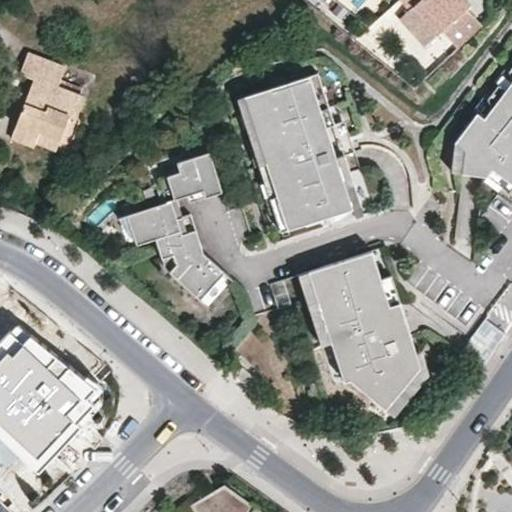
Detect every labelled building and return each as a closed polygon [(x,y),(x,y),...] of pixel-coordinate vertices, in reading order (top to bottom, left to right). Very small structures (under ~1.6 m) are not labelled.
[(402,0),(408,6),(398,16),(423,44),(441,27),(456,44),(482,19),(468,3),(470,0),(402,0)] [(38,74),(19,120),(43,130),(44,127),(65,134),(73,112),(79,115),(88,93),(62,83),(70,64),(32,49),(25,68),(38,74)] [(505,89),(511,79),(511,65),(498,84),(505,89)] [(355,150),(350,134),(340,138),(335,122),(319,71),(245,96),(255,130),(266,162),(277,195),(287,229),(327,216),(362,204),(351,170),(343,173),(337,156),(345,154),(355,150)] [(511,79),(505,89),(484,117),(477,112),(455,141),(466,148),(463,171),(487,174),(493,167),(511,181),(511,79)] [(484,117),(505,89),(498,84),(477,112),(484,117)] [(350,134),(345,119),(335,122),(340,138),(350,134)] [(43,130),(19,120),(14,133),(37,143),(40,139),(43,130)] [(43,130),(40,139),(60,146),(65,134),(44,127),(43,130)] [(266,162),(255,130),(248,132),(259,165),(266,162)] [(463,171),(466,148),(455,141),(452,170),(463,171)] [(203,246),(192,214),(179,218),(173,201),(204,190),(207,197),(224,192),(210,151),(177,162),(181,172),(159,179),(167,202),(128,215),(137,244),(156,238),(166,266),(202,298),(226,271),(210,257),(207,261),(200,255),(197,248),(203,246)] [(348,161),(345,154),(337,156),(343,173),(351,170),(348,161)] [(277,195),(266,162),(259,165),(269,198),(277,195)] [(511,181),(493,167),(487,174),(511,192),(511,181)] [(287,229),(277,195),(269,198),(280,231),(287,229)] [(362,204),(327,216),(330,224),(365,213),(362,204)] [(210,257),(204,252),(203,246),(197,248),(200,255),(207,261),(210,257)] [(399,328),(391,304),(382,278),(373,250),(310,270),(332,340),(345,380),(350,379),(356,383),(375,399),(385,387),(396,395),(422,365),(412,332),(409,333),(399,328)] [(332,340),(310,270),(299,273),(321,344),(332,340)] [(401,300),(392,274),(382,278),(391,304),(401,300)] [(412,332),(401,300),(391,304),(399,328),(409,333),(412,332)] [(482,367),(507,332),(486,317),(461,352),(482,367)] [(94,384),(16,319),(0,336),(0,433),(38,469),(79,423),(74,418),(91,400),(85,395),(94,384)] [(255,377),(241,365),(234,372),(248,385),(255,377)] [(396,395),(385,387),(375,399),(394,415),(404,403),(396,395)]
